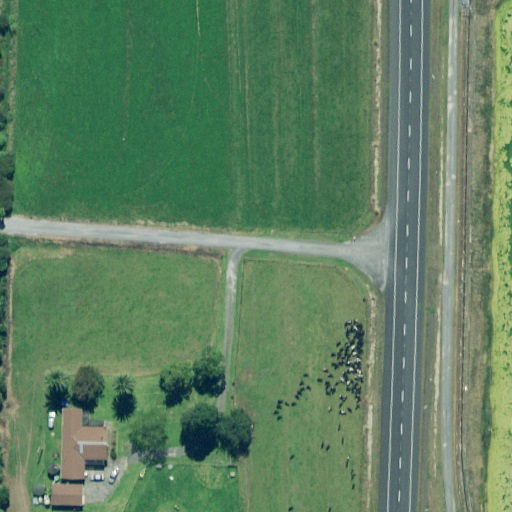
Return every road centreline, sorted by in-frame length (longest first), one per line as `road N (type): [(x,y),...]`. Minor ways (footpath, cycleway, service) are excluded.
road 1 (tertiary): [(405,0),(397,511)]
road 2 (track): [(451,511),(452,0)]
